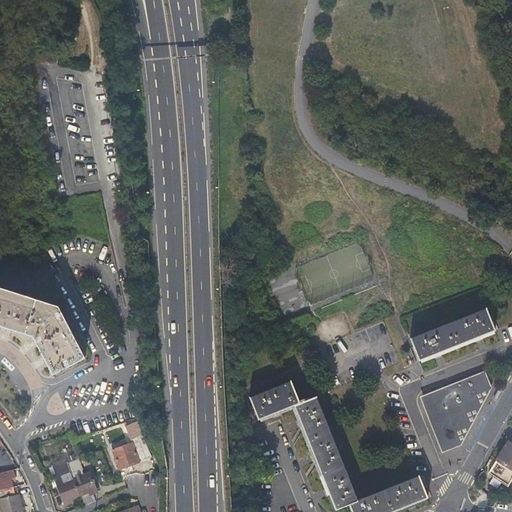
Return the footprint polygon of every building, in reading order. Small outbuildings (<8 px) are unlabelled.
[(0,326),(31,337),(52,374),(84,358),(58,307),(0,288),(0,326)] [(440,355),(439,354),(439,352),(473,339),(475,342),(481,339),(480,337),(495,331),(485,308),(409,338),(418,360),(432,355),(433,358),(440,355)] [(302,331),(309,348),(314,346),(354,330),(348,314),(302,331)] [(453,430),(461,427),(468,424),(463,413),(472,409),(479,406),(474,395),(481,391),(488,388),(482,374),(422,399),(443,449),(450,446),(459,443),(453,430)] [(313,455),(311,455),(310,456),(312,462),(315,461),(326,488),(324,489),(326,496),(329,495),(335,510),(348,504),(351,511),(389,511),(406,505),(407,508),(414,506),(413,503),(427,497),(423,487),(422,484),(418,474),(356,499),(316,396),(304,401),(303,398),(298,400),(290,381),(249,398),(258,420),(273,414),(274,417),(279,414),(278,412),(293,405),(299,420),(296,421),(298,427),(301,426),(313,455)] [(127,426),(131,438),(140,435),(135,423),(127,426)] [(130,441),(126,443),(123,444),(122,440),(115,443),(116,447),(110,449),(118,469),(138,461),(137,459),(149,455),(142,436),(129,441),(130,441)] [(511,442),(508,441),(490,473),(509,483),(511,477),(511,442)] [(79,495),(72,478),(67,463),(65,460),(51,466),(56,478),(54,479),(57,488),(63,504),(71,501),(70,498),(79,495)] [(72,478),(77,477),(71,462),(67,463),(72,478)] [(0,489),(11,487),(15,486),(14,478),(11,478),(9,470),(0,472),(0,489)] [(72,478),(79,495),(88,491),(95,489),(89,472),(77,477),(72,478)] [(11,487),(0,489),(0,511),(22,511),(17,493),(13,495),(11,487)] [(89,494),(80,498),(83,505),(92,502),(89,494)]
